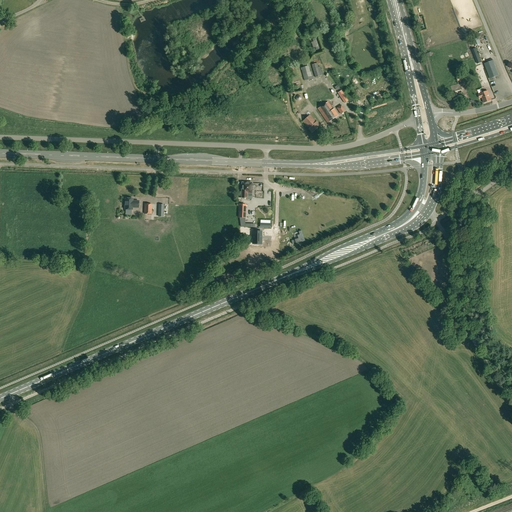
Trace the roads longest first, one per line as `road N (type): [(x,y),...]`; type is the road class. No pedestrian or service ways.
road 1 (primary): [(0,399),(268,283)]
road 2 (unclassified): [(511,396),(454,313),(453,260),(436,220)]
road 3 (primary): [(268,283),(359,250),(425,210)]
road 4 (primary): [(416,205),(400,221),(268,283)]
road 5 (unclassified): [(158,144),(0,137)]
road 6 (tertiary): [(157,159),(0,153)]
road 7 (unclassified): [(266,147),(344,147),(417,117)]
road 8 (tertiary): [(293,164),(424,154)]
road 9 (tertiary): [(423,146),(293,164)]
road 10 (primary): [(388,0),(417,117)]
